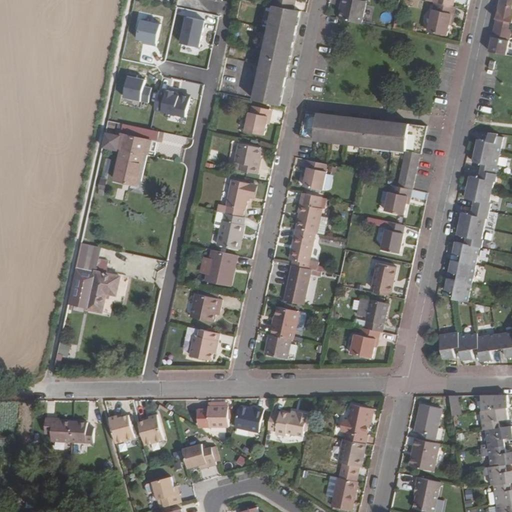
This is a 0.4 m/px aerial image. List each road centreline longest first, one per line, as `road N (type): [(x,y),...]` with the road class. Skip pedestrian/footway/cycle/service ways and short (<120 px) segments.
road 1 (residential): [(405,382),(488,0)]
road 2 (residential): [(405,382),(46,389)]
road 3 (residential): [(405,382),(377,511)]
